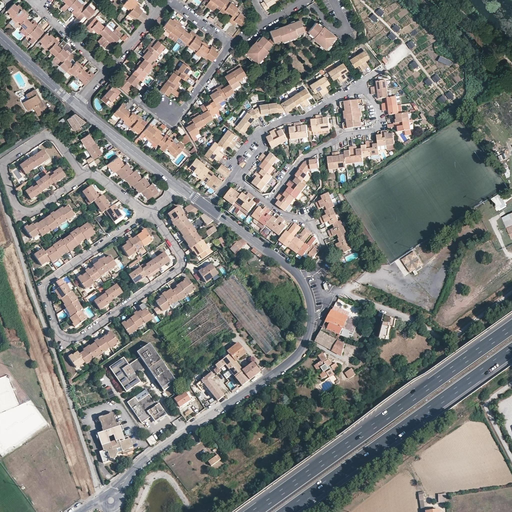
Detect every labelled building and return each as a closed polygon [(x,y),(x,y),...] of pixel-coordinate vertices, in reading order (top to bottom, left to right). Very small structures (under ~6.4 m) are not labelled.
[(73,0),(62,0),(65,2),(60,7),(63,11),(69,5),(73,0)] [(75,10),(72,13),(76,16),(86,6),(82,3),(81,4),(79,1),(77,0),(73,0),(69,5),(73,8),(75,10)] [(125,0),(122,5),(126,8),(128,6),(131,8),(136,2),(137,0),(136,0),(125,0)] [(214,0),(209,7),(213,10),(215,6),(217,4),(221,7),(225,0),(214,0)] [(229,0),(225,0),(221,7),(219,9),(218,10),(221,12),(224,9),(226,11),(232,15),(236,9),(237,7),(233,5),(230,2),(230,1),(229,0)] [(274,1),(273,0),(263,0),(264,1),(261,3),(264,10),(268,8),(267,6),(271,4),(272,6),(276,3),(275,2),(274,1)] [(6,16),(10,20),(22,7),(17,3),(16,5),(13,2),(4,12),(7,14),(6,16)] [(140,5),(136,2),(131,8),(130,10),(127,14),(132,17),(133,15),(136,18),(137,17),(142,21),(147,14),(141,11),(142,10),(139,7),(140,5)] [(88,17),(94,10),(88,4),(86,6),(76,16),(79,19),(84,14),(88,17)] [(10,20),(13,23),(15,22),(18,25),(25,17),(27,15),(24,12),(25,10),(22,7),(10,20)] [(381,16),(385,11),(380,7),(376,12),(381,16)] [(245,18),(242,15),(238,12),(239,11),(236,9),(232,15),(227,20),(231,23),(233,20),(235,21),(240,25),(245,18)] [(373,13),(369,18),(375,23),(379,18),(373,13)] [(98,32),(104,26),(100,23),(98,20),(98,19),(95,16),(85,27),(89,30),(91,27),(94,29),(98,33),(98,32)] [(166,27),(165,28),(170,32),(178,20),(174,17),(172,19),(169,16),(163,25),(166,27)] [(26,36),(38,23),(34,20),(31,23),(30,21),(25,17),(18,25),(17,26),(19,28),(23,31),(22,33),(26,36)] [(303,29),(302,25),(299,18),(294,20),(291,21),(287,23),(281,25),(278,26),(274,27),(269,29),(271,36),(273,41),(275,40),(279,39),(280,38),(281,40),(297,35),(296,33),(303,29)] [(13,23),(10,20),(8,22),(15,28),(17,26),(18,25),(15,22),(13,23)] [(178,20),(170,32),(173,35),(174,34),(178,36),(184,28),(184,27),(181,25),(182,23),(178,20)] [(327,45),(334,36),(335,36),(325,27),(325,28),(322,26),(321,27),(315,22),(310,26),(307,30),(309,32),(312,34),(313,36),(312,37),(319,44),(323,47),(324,48),(327,45)] [(41,27),(38,23),(26,36),(25,36),(29,40),(30,38),(33,41),(42,31),(40,28),(41,27)] [(398,32),(401,28),(396,23),(392,28),(398,32)] [(97,41),(101,44),(112,31),(105,25),(104,26),(98,32),(102,35),(97,41)] [(115,28),(112,31),(119,38),(122,41),(125,37),(118,31),(115,28)] [(184,41),(183,42),(188,45),(196,33),(192,30),(190,33),(187,31),(184,28),(178,36),(178,37),(180,38),(184,41)] [(101,44),(104,47),(109,42),(112,45),(119,38),(112,31),(101,44)] [(48,35),(45,32),(38,40),(41,42),(39,44),(43,47),(44,47),(54,36),(50,33),(48,35)] [(170,32),(167,35),(175,41),(178,37),(178,36),(174,34),(173,35),(170,32)] [(393,40),(397,36),(392,32),(388,35),(393,40)] [(196,33),(188,45),(191,48),(193,47),(196,50),(202,41),(199,38),(200,36),(196,33)] [(269,44),(270,42),(266,39),(261,34),(259,36),(256,40),(255,40),(253,42),(252,42),(244,51),(244,52),(253,59),(256,62),(258,60),(260,57),(267,50),(265,49),(267,47),(269,44)] [(61,48),(57,44),(54,42),(57,39),(54,36),(44,47),(47,50),(48,49),(51,52),(54,55),(55,55),(61,48)] [(336,37),(334,36),(327,45),(328,46),(336,37)] [(148,43),(145,47),(156,56),(159,53),(158,52),(161,49),(164,45),(161,43),(157,39),(153,43),(151,46),(148,43)] [(203,40),(202,41),(196,50),(194,53),(197,55),(199,54),(203,57),(209,48),(205,45),(207,43),(203,40)] [(410,49),(415,46),(413,40),(407,43),(410,49)] [(209,48),(203,57),(206,60),(208,58),(211,60),(217,52),(214,50),(215,48),(211,45),(209,48)] [(65,50),(62,47),(61,48),(55,55),(58,58),(56,59),(60,63),(70,52),(66,48),(65,50)] [(145,47),(142,50),(144,52),(141,55),(144,57),(149,62),(152,59),(153,60),(156,56),(145,47)] [(365,60),(369,57),(364,50),(357,55),(365,67),(368,65),(365,60)] [(70,52),(60,63),(59,64),(65,71),(66,70),(72,63),(69,60),(71,58),(74,55),(70,52)] [(252,60),(253,59),(244,52),(243,53),(252,60)] [(361,69),(365,67),(357,55),(350,59),(354,67),(358,64),(361,69)] [(441,55),(438,61),(450,67),(453,61),(441,55)] [(139,59),(136,63),(147,72),(150,68),(149,67),(151,64),(149,62),(144,57),(141,60),(139,59)] [(80,63),(76,59),(75,61),(72,63),(66,70),(70,74),(72,73),(74,75),(75,74),(81,67),(79,65),(80,63)] [(414,69),(419,65),(415,60),(410,64),(414,69)] [(177,69),(176,68),(174,72),(180,76),(185,80),(187,77),(185,75),(186,72),(190,68),(182,62),(179,66),(177,69)] [(136,63),(132,67),(134,68),(131,72),(132,72),(139,78),(142,75),(143,76),(147,72),(136,63)] [(65,71),(59,64),(57,67),(63,73),(65,71)] [(89,69),(84,64),(81,67),(75,74),(79,77),(82,80),(81,81),(84,84),(93,73),(96,71),(94,68),(91,71),(89,69)] [(238,80),(242,77),(241,76),(245,73),(239,64),(235,66),(234,65),(230,68),(238,80)] [(344,74),(348,71),(343,64),(336,68),(344,80),(347,79),(344,74)] [(233,83),(238,80),(230,68),(225,71),(226,72),(223,74),(229,83),(232,81),(233,83)] [(340,83),(344,80),(336,68),(328,73),(333,81),(337,78),(340,83)] [(133,85),(139,78),(132,72),(129,76),(124,71),(121,75),(132,84),(133,85)] [(177,81),(180,76),(174,72),(172,71),(170,74),(167,78),(166,77),(164,80),(175,89),(178,86),(175,83),(177,81)] [(437,74),(433,78),(437,83),(441,79),(437,74)] [(132,84),(121,75),(117,79),(119,81),(116,83),(124,90),(128,93),(131,91),(128,88),(132,84)] [(325,94),(328,92),(325,87),(329,84),(324,77),(317,81),(325,94)] [(425,81),(429,86),(433,83),(429,78),(425,81)] [(179,91),(175,89),(164,80),(161,79),(158,83),(161,85),(159,88),(167,95),(170,91),(176,95),(179,91)] [(232,89),(240,84),(238,80),(233,83),(232,81),(229,83),(232,89)] [(371,87),(371,90),(387,88),(386,80),(376,81),(377,86),(371,87)] [(107,84),(106,85),(109,87),(107,90),(103,94),(108,98),(110,100),(113,97),(116,93),(117,94),(120,91),(115,86),(109,81),(107,84)] [(322,96),(325,94),(317,81),(310,86),(315,94),(319,91),(322,96)] [(221,88),(220,85),(216,87),(223,98),(226,96),(226,95),(229,93),(233,91),(232,89),(229,83),(224,86),(221,88)] [(213,101),(214,103),(217,101),(218,102),(219,102),(223,99),(223,98),(216,87),(211,90),(212,92),(209,95),(211,98),(213,101)] [(306,98),(310,96),(305,88),(297,93),(306,105),(309,103),(306,98)] [(387,97),(388,97),(387,88),(371,90),(372,93),(372,94),(378,94),(379,98),(387,97)] [(46,110),(40,100),(38,100),(35,95),(37,94),(34,89),(26,93),(28,98),(25,100),(29,109),(33,107),(37,115),(46,110)] [(302,107),(306,105),(297,93),(290,98),(295,105),(299,103),(302,107)] [(441,105),(447,101),(443,95),(438,99),(441,105)] [(382,107),(398,105),(397,102),(396,96),(388,97),(387,97),(387,102),(382,103),(382,107)] [(295,105),(290,98),(280,103),(284,110),(285,112),(286,113),(289,111),(289,110),(288,109),(292,107),(295,105)] [(362,99),(351,101),(353,114),(362,113),(361,109),(360,109),(359,103),(363,103),(363,101),(362,99)] [(116,116),(117,115),(121,117),(128,109),(124,106),(126,104),(121,101),(112,113),(116,116)] [(218,109),(214,103),(213,101),(209,103),(208,101),(204,104),(211,115),(215,113),(214,112),(214,111),(218,109)] [(353,114),(351,101),(340,102),(340,104),(340,106),(345,105),(346,111),(344,112),(344,115),(353,114)] [(278,111),(277,104),(277,102),(260,104),(260,106),(261,114),(264,113),(273,112),(278,111)] [(211,115),(204,104),(200,106),(203,112),(200,115),(204,122),(212,117),(211,115)] [(396,113),(399,113),(398,105),(382,107),(383,110),(389,110),(389,114),(396,113)] [(261,115),(261,114),(260,106),(249,112),(255,116),(256,117),(261,115)] [(128,109),(121,117),(124,120),(123,121),(127,125),(127,124),(137,113),(132,110),(131,112),(128,109)] [(255,116),(249,112),(248,111),(246,112),(242,118),(250,123),(253,119),(255,116)] [(204,122),(200,115),(198,112),(193,114),(194,117),(191,119),(192,120),(196,128),(200,126),(201,127),(205,124),(204,122)] [(393,122),(409,120),(408,112),(402,112),(399,113),(396,113),(396,118),(393,119),(393,122)] [(79,116),(74,113),(66,119),(74,130),(85,122),(79,116)] [(138,119),(140,116),(137,113),(127,124),(131,127),(132,127),(138,132),(144,125),(140,121),(138,119)] [(362,116),(362,113),(353,114),(355,127),(366,126),(366,123),(366,122),(362,122),(361,117),(362,117),(362,116)] [(323,131),(331,130),(329,117),(324,118),(324,114),(323,114),(322,114),(320,115),(323,131)] [(355,127),(353,114),(344,115),(344,118),(345,119),(347,119),(347,124),(343,125),(344,127),(344,129),(355,127)] [(314,132),(323,131),(320,115),(317,115),(316,115),(316,119),(312,120),(314,132)] [(65,120),(63,117),(55,123),(57,126),(65,120)] [(248,126),(250,123),(242,118),(237,126),(236,127),(245,133),(247,130),(246,129),(248,126)] [(196,128),(192,120),(187,123),(188,125),(185,127),(191,136),(194,134),(195,136),(200,133),(198,130),(196,128)] [(410,129),(409,120),(393,122),(394,126),(397,126),(398,131),(404,130),(410,129)] [(300,138),(308,137),(306,125),(302,125),(301,122),(297,123),(300,138)] [(292,140),(300,138),(297,123),(294,123),(294,126),(290,127),(292,140)] [(144,134),(143,136),(147,139),(157,128),(154,125),(153,124),(151,126),(148,124),(141,132),(144,134)] [(157,128),(147,139),(151,143),(153,142),(155,144),(156,143),(163,136),(160,133),(161,132),(157,128)] [(280,144),(288,141),(283,129),(278,132),(277,128),(276,129),(273,130),(280,144)] [(222,136),(234,145),(236,142),(231,139),(233,137),(236,139),(239,135),(235,133),(234,134),(227,129),(222,136)] [(272,148),(280,144),(273,130),(271,131),(270,132),(272,135),(267,137),(272,148)] [(386,145),(384,130),(381,131),(381,134),(377,135),(378,144),(378,146),(386,145)] [(388,130),(384,130),(386,145),(394,144),(393,133),(388,134),(388,130)] [(101,153),(88,133),(80,139),(81,142),(84,146),(90,155),(92,159),(101,153)] [(165,147),(171,140),(172,139),(168,136),(167,137),(164,134),(163,136),(156,143),(159,146),(159,147),(162,150),(165,147)] [(180,137),(184,144),(190,140),(186,134),(180,137)] [(232,148),(234,145),(222,136),(217,144),(221,147),(224,149),(227,145),(232,148)] [(175,143),(171,140),(165,147),(171,153),(171,154),(174,157),(183,146),(180,143),(178,145),(175,143)] [(379,150),(378,146),(378,144),(373,144),(372,141),(369,142),(371,156),(380,155),(379,150)] [(221,147),(217,144),(214,142),(209,149),(221,157),(223,155),(223,154),(218,150),(221,147)] [(371,156),(369,142),(366,142),(366,145),(361,146),(361,148),(363,157),(371,156)] [(355,162),(353,146),(349,147),(350,150),(345,151),(345,155),(346,163),(355,162)] [(363,161),(363,157),(361,148),(357,149),(356,146),(353,146),(355,162),(363,161)] [(189,156),(191,154),(183,147),(181,150),(189,156)] [(220,159),(221,157),(209,149),(204,156),(211,161),(214,157),(219,160),(220,159)] [(37,165),(37,166),(48,158),(42,150),(34,155),(35,157),(32,159),(37,165)] [(273,165),(278,157),(271,152),(267,156),(266,155),(263,153),(262,154),(261,156),(273,165)] [(330,169),(338,168),(336,152),(332,153),(333,156),(328,157),(330,169)] [(347,167),(346,163),(345,155),(340,155),(339,152),(336,152),(338,168),(347,167)] [(107,167),(108,167),(110,166),(114,171),(123,165),(116,156),(105,164),(107,167)] [(268,171),(273,165),(261,156),(260,158),(259,159),(263,162),(261,166),(264,168),(268,171)] [(25,173),(37,165),(32,159),(32,158),(29,160),(28,159),(19,165),(25,173)] [(193,171),(200,161),(196,158),(196,159),(194,158),(188,167),(193,171)] [(318,159),(314,160),(310,160),(310,159),(309,159),(304,162),(308,171),(309,170),(310,169),(311,169),(312,169),(319,168),(318,159)] [(193,171),(197,174),(203,166),(204,165),(202,164),(203,163),(200,161),(193,171)] [(308,171),(304,162),(300,167),(299,168),(300,169),(298,172),(295,175),(297,177),(303,181),(308,175),(306,173),(308,171)] [(125,163),(123,165),(114,171),(116,174),(116,173),(118,172),(122,178),(131,171),(125,163)] [(226,176),(231,171),(222,164),(217,169),(226,176)] [(201,178),(208,168),(206,167),(205,166),(204,167),(203,166),(197,174),(197,175),(201,178)] [(59,168),(52,172),(53,174),(49,177),(52,182),(53,183),(56,180),(57,181),(65,176),(59,168)] [(206,181),(212,173),(211,172),(212,171),(211,170),(208,168),(201,178),(206,181)] [(140,178),(133,169),(131,171),(122,178),(124,181),(125,180),(127,179),(131,184),(140,178)] [(268,172),(263,169),(261,172),(258,170),(255,173),(268,183),(273,176),(268,172)] [(216,178),(215,177),(216,176),(215,175),(212,173),(206,181),(205,183),(210,186),(216,178)] [(262,190),(268,183),(255,173),(253,176),(256,179),(253,182),(262,190)] [(52,182),(49,177),(48,175),(47,175),(36,183),(36,184),(37,185),(41,190),(41,191),(50,185),(49,184),(52,182)] [(148,184),(142,176),(140,178),(131,184),(133,187),(134,186),(135,185),(139,191),(148,184)] [(303,181),(297,177),(294,181),(291,179),(289,182),(302,192),(307,185),(303,181)] [(215,190),(222,180),(220,179),(218,178),(217,179),(216,178),(210,186),(215,190)] [(151,182),(148,184),(139,191),(141,194),(142,193),(144,192),(147,197),(156,190),(151,182)] [(302,192),(289,182),(287,184),(289,187),(286,190),(296,198),(302,192)] [(15,189),(18,193),(25,188),(24,186),(22,184),(15,189)] [(38,192),(41,190),(37,185),(33,188),(32,187),(25,191),(30,199),(39,194),(38,192)] [(82,191),(90,203),(94,201),(98,198),(95,195),(97,194),(90,186),(82,191)] [(242,195),(232,188),(225,198),(234,205),(234,204),(236,202),(242,195)] [(290,204),(296,198),(286,190),(284,194),(281,192),(281,193),(279,195),(290,204)] [(317,203),(318,206),(332,199),(329,192),(322,195),(324,199),(322,200),(316,202),(317,203)] [(243,206),(252,195),(249,193),(247,195),(243,193),(242,195),(236,202),(243,206)] [(501,193),(491,197),(497,210),(506,207),(501,193)] [(94,201),(102,212),(103,212),(105,210),(109,207),(106,204),(108,203),(102,195),(99,197),(98,198),(94,201)] [(255,197),(252,195),(243,206),(249,212),(256,203),(253,200),(255,197)] [(285,211),(290,204),(279,195),(278,197),(277,198),(279,200),(276,204),(285,211)] [(327,205),(328,209),(334,207),(336,206),(335,206),(333,199),(332,199),(318,206),(319,208),(319,209),(325,206),(327,205)] [(66,219),(67,220),(74,214),(68,205),(63,209),(62,207),(59,209),(66,219)] [(112,205),(110,207),(109,207),(105,210),(109,216),(113,221),(121,216),(116,207),(114,208),(112,205)] [(183,214),(182,213),(177,205),(167,212),(171,218),(170,219),(172,222),(183,214)] [(252,216),(259,221),(268,209),(265,207),(263,209),(259,207),(252,216)] [(320,217),(322,220),(337,214),(334,207),(328,209),(327,210),(326,210),(328,214),(326,215),(320,217)] [(66,219),(59,209),(54,213),(53,212),(50,214),(51,216),(57,225),(66,219)] [(267,225),(273,217),(269,214),(271,211),(268,209),(259,221),(265,226),(267,225)] [(511,239),(511,238),(511,211),(502,216),(511,239)] [(205,224),(211,220),(202,213),(199,216),(205,224)] [(183,214),(172,222),(171,222),(173,226),(174,225),(178,230),(179,229),(188,223),(183,214)] [(335,223),(340,221),(337,214),(322,220),(323,224),(327,222),(329,221),(330,221),(332,224),(333,224),(335,223)] [(50,231),(58,226),(57,225),(51,216),(47,219),(46,218),(43,220),(50,231)] [(273,230),(282,218),(280,216),(279,216),(277,219),(274,216),(273,217),(267,225),(273,230)] [(285,220),(282,218),(273,230),(280,235),(287,226),(283,223),(285,220)] [(43,220),(38,223),(37,223),(34,225),(39,233),(42,236),(50,231),(43,220)] [(329,230),(330,234),(345,227),(342,220),(340,221),(335,223),(336,227),(335,228),(329,230)] [(188,223),(179,229),(182,235),(184,238),(194,231),(195,231),(194,229),(189,222),(188,223)] [(85,238),(86,240),(90,237),(89,237),(94,233),(87,223),(79,229),(85,238)] [(32,238),(39,233),(34,225),(33,224),(28,227),(27,225),(24,227),(32,238)] [(212,225),(204,231),(207,235),(215,229),(212,225)] [(339,234),(341,237),(347,235),(348,234),(345,227),(330,234),(332,237),(338,234),(339,234)] [(79,229),(78,228),(69,234),(70,235),(77,245),(80,243),(80,242),(85,238),(79,229)] [(142,245),(143,246),(152,240),(144,229),(141,231),(141,232),(136,236),(142,245)] [(284,243),(291,233),(288,231),(287,230),(279,240),(284,243)] [(200,239),(194,231),(184,238),(187,244),(189,247),(200,239)] [(289,246),(296,237),(294,236),(291,233),(284,243),(288,247),(289,246)] [(73,250),(72,249),(77,245),(70,235),(62,240),(69,251),(70,252),(73,250)] [(135,250),(142,245),(136,236),(132,239),(130,237),(129,235),(126,237),(127,239),(128,240),(135,250)] [(245,241),(238,235),(228,244),(231,247),(229,248),(235,254),(247,242),(245,241)] [(334,245),(336,248),(350,242),(347,235),(341,237),(339,238),(341,242),(340,242),(334,245)] [(226,244),(220,236),(217,238),(223,246),(226,244)] [(294,249),(301,240),(298,238),(296,236),(296,237),(289,246),(294,249)] [(200,239),(189,247),(192,250),(193,249),(196,255),(197,254),(207,248),(201,239),(200,239)] [(62,240),(61,240),(53,246),(60,256),(65,253),(65,254),(69,251),(62,240)] [(135,250),(128,240),(125,242),(126,244),(122,247),(128,256),(136,251),(135,250)] [(304,242),(301,240),(294,249),(298,253),(299,252),(306,243),(304,242)] [(306,251),(311,246),(308,244),(306,242),(306,243),(299,252),(303,255),(306,251)] [(346,252),(353,248),(350,242),(336,248),(337,251),(343,249),(344,248),(346,252)] [(316,245),(313,243),(312,244),(311,246),(306,251),(309,254),(307,256),(312,260),(315,255),(317,253),(319,250),(315,247),(316,245)] [(60,256),(53,246),(45,252),(50,261),(52,263),(57,259),(58,260),(61,258),(60,256)] [(199,258),(210,251),(208,247),(207,248),(197,254),(199,258)] [(45,252),(43,249),(34,255),(41,265),(47,262),(47,263),(50,261),(45,252)] [(417,260),(415,257),(417,256),(413,251),(401,259),(404,264),(406,264),(407,266),(406,267),(409,272),(414,269),(416,271),(422,267),(420,265),(422,264),(418,259),(417,260)] [(160,265),(161,266),(169,260),(163,252),(152,260),(157,267),(160,265)] [(108,270),(116,265),(109,255),(104,259),(103,257),(100,259),(108,270)] [(99,276),(108,270),(100,259),(100,258),(96,261),(97,262),(98,263),(93,267),(99,276)] [(157,267),(152,260),(145,264),(146,266),(142,269),(145,273),(145,274),(148,272),(149,273),(157,267)] [(197,271),(198,273),(201,270),(201,269),(210,263),(209,262),(197,271)] [(208,276),(216,271),(210,263),(201,269),(201,270),(198,273),(205,282),(210,278),(208,276)] [(141,267),(140,266),(128,275),(134,283),(143,277),(142,275),(145,273),(142,269),(141,267)] [(100,276),(99,276),(93,267),(89,270),(88,268),(84,271),(86,272),(92,281),(100,276)] [(146,275),(147,277),(159,270),(158,268),(157,267),(149,273),(148,272),(145,274),(146,275)] [(84,289),(93,282),(92,281),(86,272),(81,276),(80,275),(76,278),(84,289)] [(182,279),(183,280),(178,283),(185,294),(193,288),(186,277),(182,279)] [(60,299),(70,292),(64,283),(54,291),(58,296),(57,297),(59,300),(60,299)] [(185,294),(178,283),(175,286),(176,287),(171,290),(178,299),(178,300),(186,295),(185,294)] [(116,284),(109,289),(110,291),(105,294),(106,295),(109,299),(112,297),(113,298),(121,292),(116,284)] [(171,290),(170,288),(164,292),(161,294),(162,295),(169,305),(178,299),(171,290)] [(71,291),(70,292),(60,299),(64,304),(63,305),(65,308),(76,300),(77,300),(71,291)] [(99,310),(107,304),(107,302),(110,300),(109,299),(106,295),(102,298),(101,296),(93,301),(99,310)] [(169,305),(162,295),(158,297),(159,298),(155,302),(161,311),(170,306),(169,305)] [(76,300),(65,308),(69,313),(68,314),(70,317),(80,310),(82,309),(76,300)] [(343,305),(336,302),(332,309),(349,316),(350,312),(350,311),(342,307),(343,305)] [(143,323),(144,324),(152,318),(145,309),(140,312),(139,310),(136,312),(143,323)] [(345,339),(350,330),(344,327),(348,317),(349,316),(332,309),(332,310),(325,321),(324,325),(322,327),(331,331),(341,337),(345,339)] [(80,310),(70,317),(69,317),(73,323),(72,324),(74,326),(85,319),(80,310)] [(383,317),(380,337),(388,338),(390,326),(394,327),(395,317),(387,314),(383,312),(380,311),(378,315),(383,317)] [(143,323),(136,312),(133,314),(134,315),(129,319),(136,328),(143,323)] [(360,316),(350,312),(349,316),(348,317),(355,320),(354,323),(357,325),(358,323),(361,325),(364,318),(360,317),(360,316)] [(348,317),(344,327),(350,330),(351,330),(354,323),(355,320),(348,317)] [(136,328),(129,319),(124,322),(124,321),(120,324),(128,335),(130,333),(135,330),(136,329),(136,328)] [(328,337),(331,331),(322,327),(319,332),(328,337)] [(109,347),(109,348),(118,342),(110,331),(106,334),(107,335),(102,338),(109,347)] [(345,342),(338,339),(336,342),(328,337),(319,332),(318,334),(315,341),(342,355),(345,342)] [(368,332),(365,343),(373,344),(375,336),(376,334),(368,332)] [(109,347),(102,338),(98,341),(97,339),(94,342),(101,352),(109,347)] [(101,352),(94,342),(89,346),(88,345),(85,347),(93,358),(93,359),(102,353),(101,352)] [(140,381),(134,373),(139,369),(140,370),(144,368),(143,367),(147,364),(147,365),(146,366),(163,390),(176,381),(149,343),(136,352),(140,356),(128,364),(123,357),(109,367),(126,391),(140,381)] [(227,351),(229,353),(235,361),(245,353),(238,343),(227,351)] [(85,347),(82,350),(83,351),(79,354),(84,362),(85,363),(93,358),(85,347)] [(84,362),(79,354),(77,351),(71,355),(71,354),(67,357),(75,368),(84,362)] [(235,361),(229,353),(215,364),(217,367),(213,369),(215,371),(216,373),(220,371),(219,369),(225,364),(229,369),(237,363),(235,361)] [(327,359),(323,354),(319,357),(322,361),(321,362),(321,361),(316,364),(319,369),(321,368),(323,371),(319,374),(323,379),(327,375),(327,374),(329,377),(334,374),(332,371),(333,370),(334,371),(338,368),(335,363),(331,366),(330,364),(331,364),(328,359),(326,360),(326,359),(327,359)] [(250,380),(260,372),(252,362),(242,370),(235,376),(243,385),(250,380)] [(242,370),(237,363),(229,369),(235,376),(242,370)] [(349,379),(355,375),(351,369),(345,372),(349,379)] [(224,395),(211,378),(215,376),(211,371),(198,382),(201,386),(205,384),(218,400),(224,395)] [(8,375),(0,378),(0,412),(19,406),(8,375)] [(190,399),(184,390),(180,393),(180,394),(173,399),(179,407),(186,402),(190,399)] [(166,413),(159,402),(156,404),(154,401),(149,393),(138,401),(135,396),(127,402),(142,422),(151,416),(155,421),(166,413)] [(203,403),(206,407),(215,401),(213,397),(203,403)] [(111,410),(108,412),(102,415),(101,414),(97,415),(98,416),(97,416),(98,420),(99,420),(101,426),(100,426),(102,430),(95,432),(96,437),(98,437),(102,448),(98,450),(102,461),(108,459),(108,458),(116,455),(115,452),(114,452),(121,449),(121,450),(122,453),(132,449),(127,435),(123,436),(123,434),(121,429),(123,428),(121,423),(116,425),(113,415),(114,415),(112,411),(111,410)] [(193,434),(189,437),(193,441),(194,440),(198,438),(199,437),(196,432),(193,434)] [(146,439),(151,446),(157,442),(152,435),(146,439)] [(211,465),(220,459),(217,454),(208,460),(211,465)]
